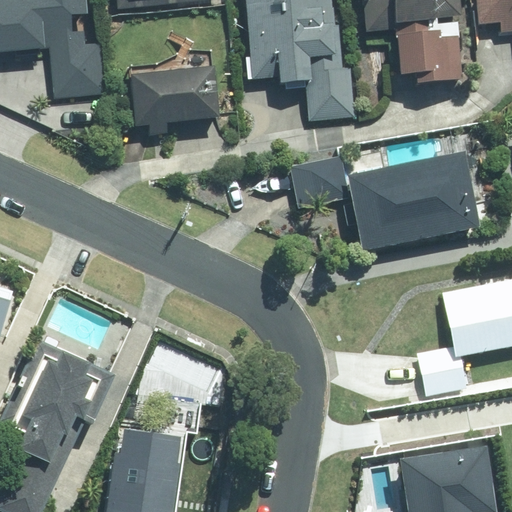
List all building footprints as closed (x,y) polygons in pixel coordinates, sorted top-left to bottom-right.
[(0,0),(0,56),(15,55),(15,64),(46,61),(45,52),(53,51),(58,99),(109,94),(104,44),(88,46),(87,34),(75,35),(74,22),(90,20),(87,0),(0,0)] [(119,0),(120,10),(222,0),(119,0)] [(248,0),(257,82),(284,79),(285,93),(309,90),(312,124),(358,119),(354,71),(342,72),(334,0),(248,0)] [(367,0),(371,36),(397,33),(403,80),(418,79),(419,88),(470,83),(461,0),(367,0)] [(511,0),(479,0),(483,29),(503,27),(503,34),(511,33),(511,0)] [(218,72),(133,80),(138,129),(151,128),(152,138),(171,136),(170,126),(223,121),(218,72)] [(361,227),(366,254),(485,229),(470,155),(351,179),(356,205),(347,207),(351,229),(361,227)] [(293,170),(301,210),(351,200),(343,160),(293,170)] [(511,282),(443,295),(455,361),(511,350),(511,282)] [(15,289),(0,284),(0,331),(2,332),(15,289)] [(117,372),(45,337),(7,416),(28,426),(22,441),(27,443),(0,499),(0,502),(20,511),(41,511),(80,431),(76,429),(85,410),(96,415),(117,372)] [(169,511),(183,432),(128,423),(124,448),(117,447),(106,511),(169,511)] [(406,456),(414,511),(480,511),(480,510),(499,507),(489,443),(406,456)]
